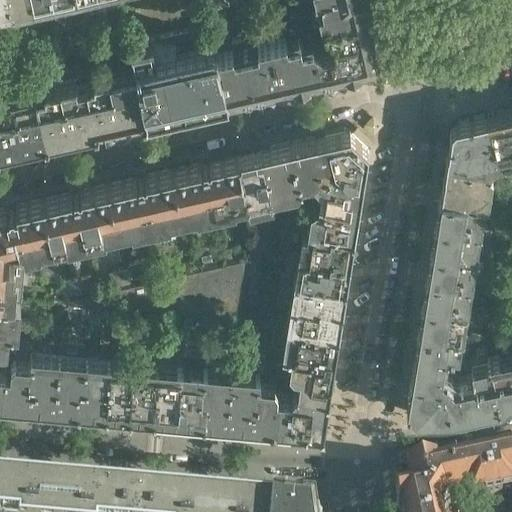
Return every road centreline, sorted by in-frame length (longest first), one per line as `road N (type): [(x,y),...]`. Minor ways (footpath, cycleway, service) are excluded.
road 1 (residential): [(0,181),(411,85)]
road 2 (residential): [(411,85),(354,460)]
road 3 (unclassified): [(354,460),(0,429)]
road 4 (residential): [(354,460),(511,432)]
